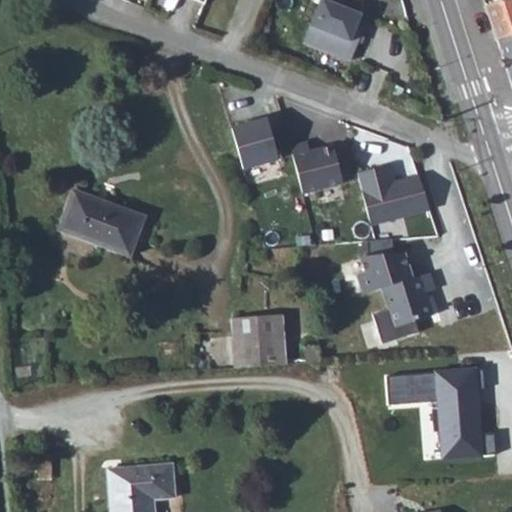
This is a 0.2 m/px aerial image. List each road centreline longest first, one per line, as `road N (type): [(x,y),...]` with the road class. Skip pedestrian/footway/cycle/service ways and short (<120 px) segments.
road 1 (residential): [(488,152),(64,0)]
road 2 (secondary): [(440,0),(482,132)]
